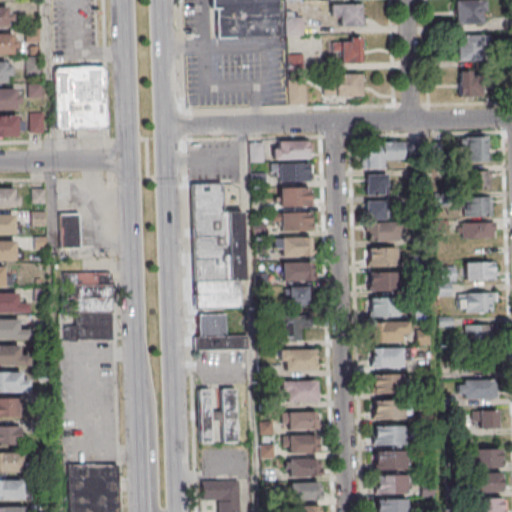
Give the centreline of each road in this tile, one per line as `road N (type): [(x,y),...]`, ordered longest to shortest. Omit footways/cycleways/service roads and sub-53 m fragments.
road 1 (tertiary): [(122,0),(141,511)]
road 2 (tertiary): [(173,511),(156,0)]
road 3 (residential): [(346,511),(332,123)]
road 4 (residential): [(332,123),(161,128)]
road 5 (tertiary): [(136,343),(150,407),(153,511)]
road 6 (residential): [(129,160),(0,161)]
road 7 (residential): [(409,121),(405,0)]
